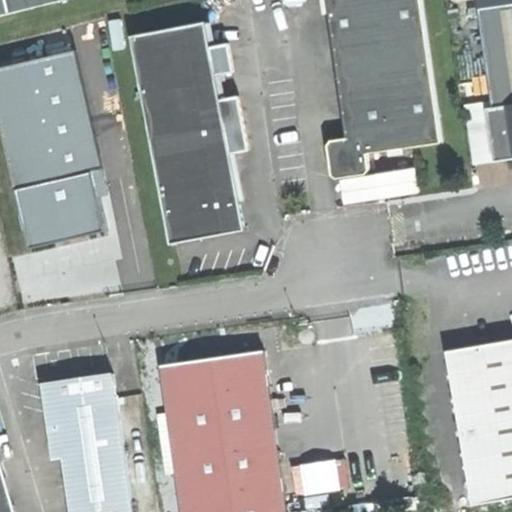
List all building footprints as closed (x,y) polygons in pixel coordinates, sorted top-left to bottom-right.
[(0,0),(0,16),(18,12),(14,0),(0,0)] [(14,0),(18,12),(61,0),(14,0)] [(423,0),(334,0),(352,132),(334,134),(330,141),(333,163),(341,169),(364,166),(367,159),(365,147),(400,142),(442,136),(423,0)] [(511,2),(481,7),(495,105),(488,106),(495,159),(511,156),(511,2)] [(212,17),(140,30),(177,243),(212,237),(249,230),(235,151),(251,149),(241,91),(224,94),(220,72),(238,69),(233,39),(216,42),(212,17)] [(0,70),(0,91),(2,102),(93,82),(86,52),(54,59),(58,75),(36,80),(32,64),(0,70)] [(54,59),(32,64),(36,80),(58,75),(54,59)] [(93,82),(2,102),(34,245),(71,237),(111,228),(99,172),(112,168),(93,82)] [(511,338),(508,340),(450,350),(477,504),(511,497),(511,338)] [(203,347),(204,355),(219,352),(218,345),(203,347)] [(204,355),(160,361),(182,511),(270,511),(250,377),(245,348),(219,352),(204,355)] [(74,375),(39,380),(49,446),(63,444),(65,458),(72,511),(130,511),(110,370),(74,375)] [(51,460),(65,458),(63,444),(49,446),(51,460)] [(12,511),(0,472),(0,511),(12,511)]
